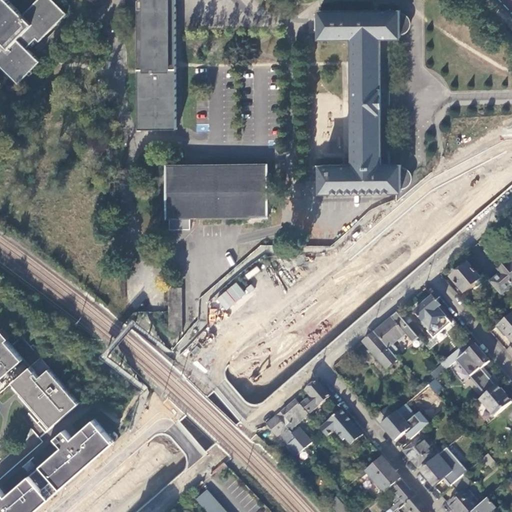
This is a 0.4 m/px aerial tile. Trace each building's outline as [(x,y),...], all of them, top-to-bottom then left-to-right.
[(0,39),(0,63),(20,83),(41,61),(35,56),(27,48),(37,38),(39,41),(40,42),(67,14),(52,0),(38,0),(23,16),(6,0),(0,0),(0,33),(3,36),(0,39)] [(144,0),(145,0),(138,0),(140,129),(177,129),(176,9),(176,0),(144,0)] [(378,10),(320,11),(320,38),(347,38),(358,37),(358,40),(359,95),(360,164),(322,164),(321,191),(402,191),(402,188),(404,187),(406,186),(408,185),(410,183),(411,181),(411,179),(411,176),(411,174),(410,172),(408,170),(406,169),(404,168),(402,168),(402,164),(391,164),(390,96),(390,37),(401,37),(401,34),(403,33),(405,32),(407,31),(409,29),(410,27),(410,25),(410,22),(410,20),(409,18),(407,16),(405,15),(403,14),(400,14),(400,10),(378,10)] [(269,216),(269,164),(182,165),(166,165),(167,196),(167,217),(182,217),(220,216),(253,216),(269,216)] [(511,259),(500,270),(502,273),(491,282),(501,295),(511,285),(511,259)] [(482,279),(477,273),(468,263),(451,278),(464,293),(475,284),(477,287),(482,283),(480,280),(482,279)] [(226,310),(244,293),(234,282),(216,299),(226,310)] [(170,311),(171,331),(185,330),(183,286),(169,287),(170,311)] [(438,309),(442,306),(434,297),(415,312),(430,330),(428,332),(434,339),(452,324),(438,309)] [(397,313),(375,332),(395,355),(400,351),(393,344),(406,333),(412,341),(418,337),(397,313)] [(511,314),(499,326),(511,340),(511,314)] [(0,379),(24,359),(0,331),(0,379)] [(395,355),(375,332),(363,341),(387,369),(399,359),(395,355)] [(476,345),(471,339),(460,349),(465,354),(476,345)] [(488,359),(476,345),(465,354),(461,358),(457,361),(469,377),(486,395),(497,386),(498,385),(484,368),(490,362),(488,359)] [(363,353),(358,346),(347,355),(353,362),(363,353)] [(447,359),(452,365),(457,361),(461,358),(465,354),(460,349),(447,359)] [(447,370),(452,365),(447,359),(442,364),(447,370)] [(17,378),(57,423),(80,403),(50,368),(41,377),(32,366),(17,378)] [(331,396),(318,380),(306,391),(311,396),(303,403),(311,413),(331,396)] [(440,390),(433,382),(429,385),(437,393),(440,390)] [(406,404),(424,389),(421,385),(412,392),(413,394),(402,403),(404,406),(406,404)] [(507,395),(498,385),(497,386),(486,395),(481,399),(495,417),(510,404),(504,398),(507,395)] [(430,424),(420,412),(416,416),(406,404),(404,406),(394,415),(382,425),(390,435),(396,442),(406,433),(411,439),(430,424)] [(449,407),(455,415),(460,411),(453,404),(449,407)] [(375,417),(382,425),(394,415),(387,407),(375,417)] [(364,435),(343,410),(320,429),(327,437),(335,430),(343,440),(346,438),(351,445),(364,435)] [(0,487),(0,511),(35,511),(115,443),(95,419),(73,439),(65,430),(56,438),(64,447),(7,496),(0,487)] [(410,459),(418,468),(435,454),(430,447),(432,445),(428,439),(425,441),(421,436),(404,451),(410,459)] [(429,481),(437,490),(441,486),(439,483),(445,478),(451,486),(452,485),(462,477),(464,475),(467,471),(448,448),(420,470),(429,481)] [(489,466),(495,462),(488,454),(483,459),(489,466)] [(385,493),(401,479),(388,464),(383,457),(366,471),(385,493)] [(228,466),(224,463),(216,470),(220,474),(228,466)] [(448,503),(455,511),(472,511),(480,505),(466,488),(471,484),(464,475),(462,477),(452,485),(459,494),(448,503)] [(396,511),(398,511),(416,496),(409,488),(403,481),(393,490),(402,501),(388,511),(396,511)] [(223,511),(206,491),(196,500),(206,511),(223,511)] [(429,511),(428,510),(416,496),(398,511),(429,511)] [(348,511),(336,497),(327,504),(334,511),(348,511)] [(491,511),(496,508),(487,499),(480,505),(472,511),(491,511)]
